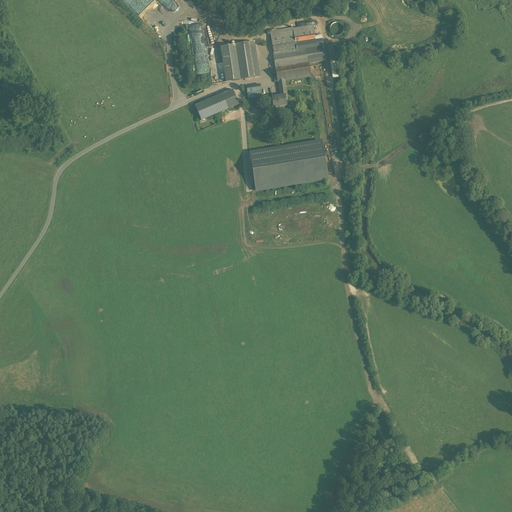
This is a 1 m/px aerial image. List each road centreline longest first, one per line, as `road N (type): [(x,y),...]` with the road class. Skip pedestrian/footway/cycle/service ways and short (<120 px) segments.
road 1 (track): [(327,511),(378,400),(350,306),(338,189),(261,203),(248,190)]
road 2 (unclassified): [(0,295),(45,227),(61,168),(186,100),(244,81)]
road 3 (track): [(338,189),(340,170),(375,165),(484,105),(511,100)]
